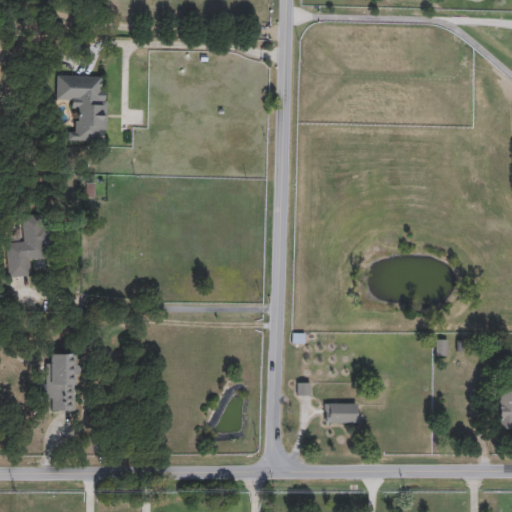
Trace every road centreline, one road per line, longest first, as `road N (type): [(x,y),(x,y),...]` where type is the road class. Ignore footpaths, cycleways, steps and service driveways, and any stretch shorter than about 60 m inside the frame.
road 1 (tertiary): [(0,474),(511,469)]
road 2 (residential): [(274,471),(286,0)]
